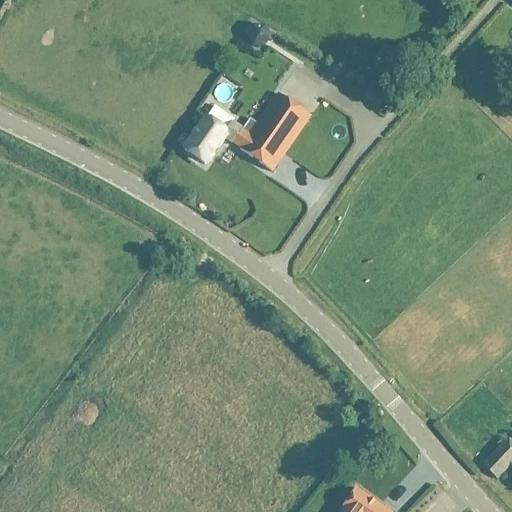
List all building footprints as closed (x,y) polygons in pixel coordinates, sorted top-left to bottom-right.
[(251,46),(263,47),(266,41),(269,37),(264,27),(252,27),(250,31),(246,36),(251,46)] [(364,86),(358,94),(374,107),(380,99),(364,86)] [(183,151),(204,165),(223,137),(239,148),(238,150),(271,172),(310,117),(266,87),(238,128),(231,123),(226,131),(206,118),(183,151)] [(511,436),(508,440),(508,439),(482,465),(496,480),(511,464),(511,436)] [(341,511),(340,511),(387,511),(355,490),(341,511)]
